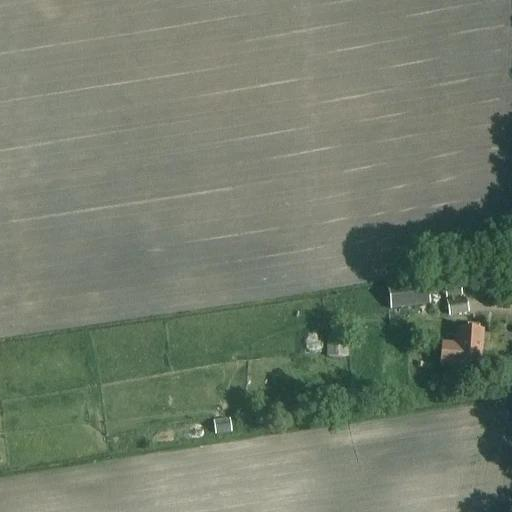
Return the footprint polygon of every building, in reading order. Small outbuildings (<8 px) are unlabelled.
[(441,283),(444,301),(460,299),(457,281),(441,283)] [(386,292),(389,312),(429,307),(426,287),(386,292)] [(466,300),(447,304),(449,316),(469,313),(466,300)] [(465,326),(465,331),(457,330),(456,347),(442,346),(441,369),(453,370),(453,373),(479,375),(482,332),(477,332),(477,327),(465,326)] [(327,359),(348,359),(348,339),(326,339),(327,359)] [(231,434),(229,421),(213,423),(215,436),(231,434)]
